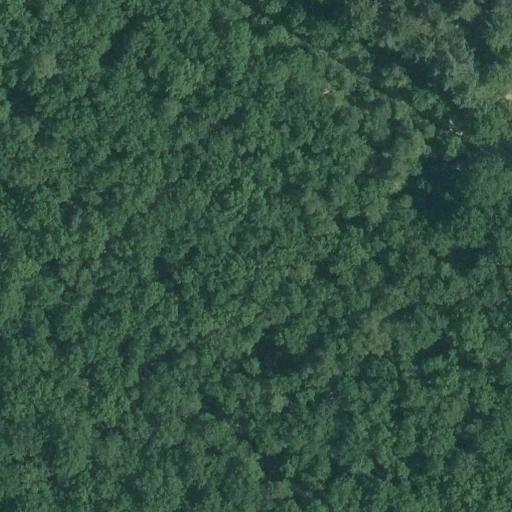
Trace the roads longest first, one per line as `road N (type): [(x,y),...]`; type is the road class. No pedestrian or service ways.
road 1 (track): [(251,0),(511,168)]
road 2 (track): [(0,469),(126,362)]
